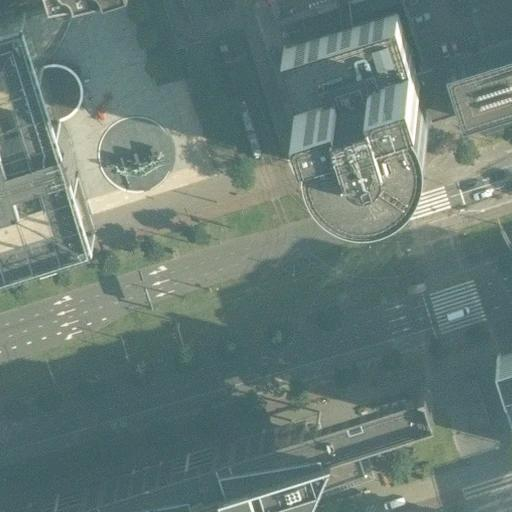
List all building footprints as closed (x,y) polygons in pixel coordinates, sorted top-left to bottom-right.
[(0,256),(105,223),(102,213),(97,196),(69,109),(77,101),(81,95),(83,89),(82,77),(77,68),(70,61),(61,58),(52,56),(34,0),(9,0),(0,3),(0,256)] [(511,0),(269,0),(276,24),(351,0),(401,0),(420,61),(468,47),(511,32),(511,0)] [(362,0),(335,9),(339,21),(401,1),(400,0),(362,0)] [(306,111),(306,126),(309,137),(317,150),(328,161),(341,169),(354,173),(371,174),(386,170),(391,167),(396,165),(401,161),(405,158),(408,155),(411,152),(414,148),(416,144),(418,142),(419,139),(420,137),(422,132),(423,127),(424,125),(424,118),(423,113),(419,95),(409,64),(393,5),(279,41),(301,112),(306,111)] [(511,32),(468,47),(420,61),(409,64),(419,95),(423,113),(454,104),(455,109),(511,91),(511,32)] [(511,349),(499,353),(508,383),(511,394),(511,349)] [(410,382),(318,411),(0,510),(0,511),(299,511),(303,509),(307,501),(312,490),(368,470),(356,434),(332,441),(333,439),(420,412),(438,406),(428,376),(410,382)] [(490,412),(480,377),(465,381),(476,416),(490,412)] [(490,412),(476,416),(479,425),(493,421),(490,412)] [(302,511),(307,506),(312,497),(376,474),(363,432),(356,434),(368,470),(312,490),(307,501),(303,509),(299,511),(302,511)]
